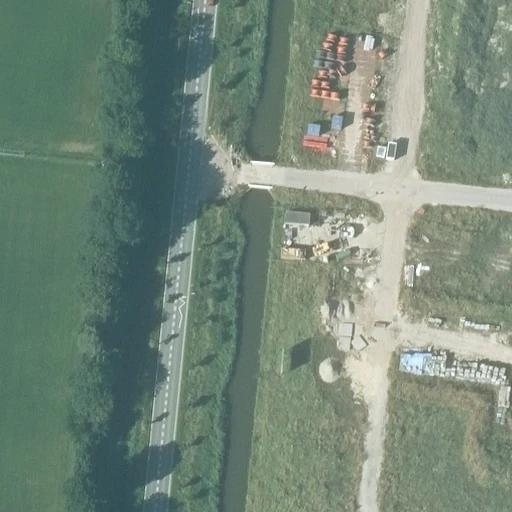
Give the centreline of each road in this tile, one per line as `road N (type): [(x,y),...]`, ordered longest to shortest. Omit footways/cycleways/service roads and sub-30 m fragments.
road 1 (tertiary): [(154,511),(188,169)]
road 2 (residential): [(369,511),(393,188)]
road 3 (residential): [(188,169),(393,188)]
road 4 (residential): [(393,188),(413,0)]
road 5 (tertiary): [(188,169),(205,0)]
